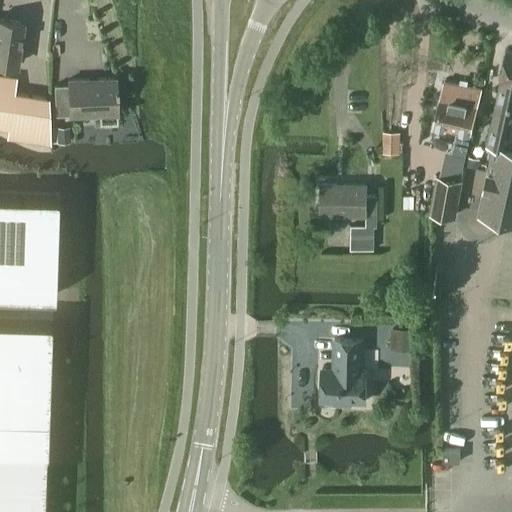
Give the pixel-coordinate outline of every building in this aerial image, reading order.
[(0,61),(16,64),(17,54),(21,55),(24,42),(20,41),(23,22),(0,18),(0,61)] [(488,143),(495,144),(495,143),(509,146),(511,133),(511,50),(509,50),(501,83),(502,83),(488,143)] [(0,75),(0,125),(9,127),(7,136),(24,139),(50,143),(49,98),(31,95),(13,92),(15,78),(0,75)] [(68,84),(54,85),(55,113),(69,113),(69,114),(100,112),(117,112),(116,107),(115,77),(68,80),(68,84)] [(435,124),(457,129),(452,153),(465,156),(471,134),(481,89),(445,80),(435,124)] [(58,141),(70,141),(69,125),(57,125),(58,141)] [(511,218),(511,146),(509,146),(495,143),(495,144),(480,211),(511,218)] [(466,165),(478,167),(480,158),(468,155),(466,165)] [(431,209),(456,214),(461,181),(448,179),(439,177),(431,209)] [(53,184),(0,183),(0,248),(5,248),(5,272),(53,272),(53,184)] [(322,183),(321,214),(365,214),(365,194),(365,183),(322,183)] [(351,224),(351,248),(374,248),(373,224),(376,224),(376,214),(376,195),(365,194),(365,214),(365,224),(351,224)] [(414,351),(415,329),(391,329),(390,350),(414,351)] [(0,330),(0,511),(34,511),(39,333),(0,330)] [(334,368),(322,368),(321,399),(336,400),(335,404),(351,404),(351,400),(365,400),(366,368),(362,368),(362,338),(335,338),(334,368)] [(460,449),(444,448),(443,460),(460,461),(460,449)]
